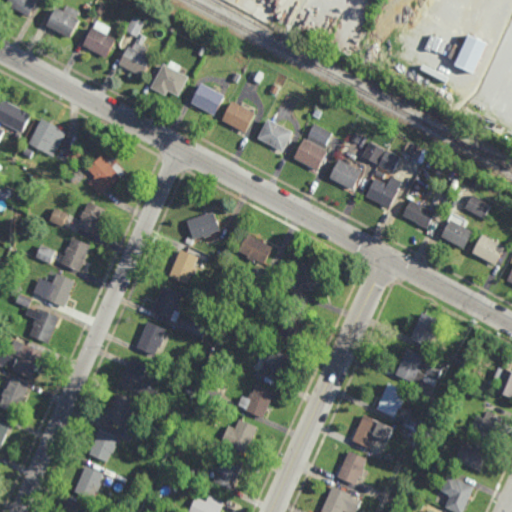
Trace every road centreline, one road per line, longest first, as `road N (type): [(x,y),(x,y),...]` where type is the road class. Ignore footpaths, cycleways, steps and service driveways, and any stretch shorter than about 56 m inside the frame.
road 1 (residential): [(0,50),(511,325)]
road 2 (residential): [(22,511),(183,150)]
road 3 (residential): [(276,511),(391,263)]
